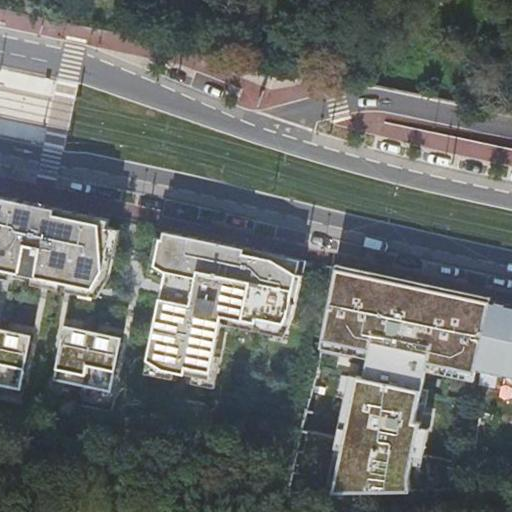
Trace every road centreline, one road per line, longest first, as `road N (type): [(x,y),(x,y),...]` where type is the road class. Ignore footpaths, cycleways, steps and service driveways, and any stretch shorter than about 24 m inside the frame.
road 1 (primary): [(0,145),(88,158),(511,257)]
road 2 (primary): [(265,137),(70,65),(0,50)]
road 3 (residential): [(511,129),(381,101),(338,100),(265,137)]
road 4 (primary): [(511,201),(265,137)]
